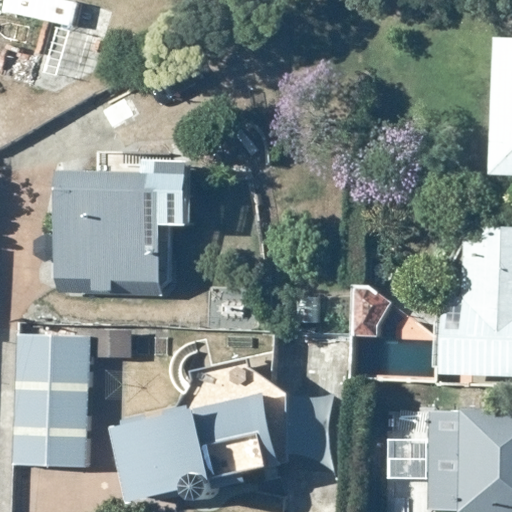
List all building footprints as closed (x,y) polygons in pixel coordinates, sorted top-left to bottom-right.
[(93,3),(80,0),(13,0),(11,12),(86,30),(93,3)] [(128,72),(96,94),(125,135),(157,112),(128,72)] [(82,161),(79,222),(63,221),(62,252),(77,252),(76,272),(110,274),(109,283),(132,284),(133,274),(183,276),(185,227),(167,226),(170,166),(82,161)] [(511,221),(477,220),(474,287),(459,286),(455,367),(511,369),(511,221)] [(408,283),(367,281),(364,328),(405,330),(408,283)] [(106,329),(27,326),(21,459),(100,462),(106,329)] [(296,391),(294,383),(229,348),(227,346),(225,343),(221,340),(217,337),(212,336),(208,335),(203,335),(198,336),(194,337),(190,339),(186,342),(183,346),(181,350),(179,355),(178,359),(178,364),(179,368),(181,373),(183,377),(186,381),(189,384),(194,386),(198,388),(209,404),(129,424),(147,496),(310,456),(342,456),(341,391),(296,391)] [(503,511),(511,511),(511,401),(448,399),(445,482),(475,483),(474,504),(504,505),(503,511)]
